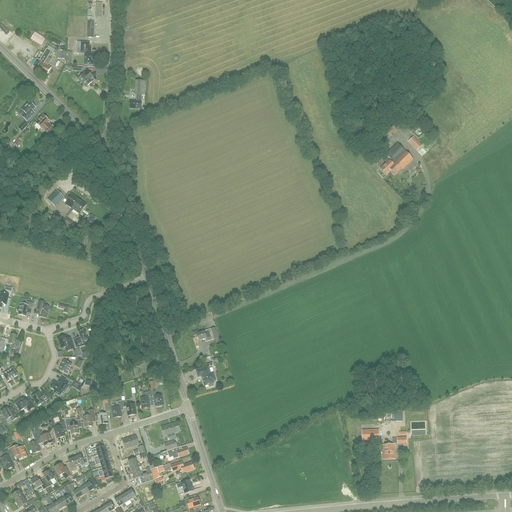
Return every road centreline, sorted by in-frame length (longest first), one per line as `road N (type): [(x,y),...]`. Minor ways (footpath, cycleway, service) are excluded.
road 1 (unknown): [(166,338),(400,235),(423,207),(429,181),(399,135)]
road 2 (unclassified): [(498,495),(306,511)]
road 3 (residential): [(98,143),(107,125),(113,0)]
road 4 (tertiary): [(147,279),(98,143)]
road 5 (tertiary): [(98,143),(0,44)]
road 6 (tertiary): [(189,408),(147,279)]
road 7 (unclassified): [(0,488),(54,454),(109,434)]
